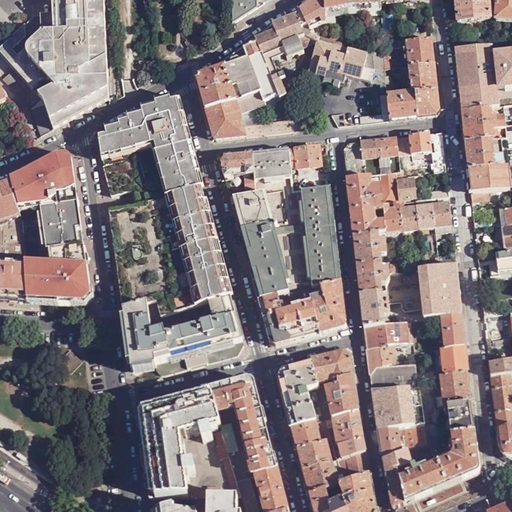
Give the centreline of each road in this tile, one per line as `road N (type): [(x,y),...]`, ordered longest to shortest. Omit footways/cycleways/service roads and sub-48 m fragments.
road 1 (residential): [(485,492),(442,127)]
road 2 (residential): [(209,149),(265,363)]
road 3 (residential): [(333,137),(356,341)]
road 4 (residential): [(79,138),(102,316)]
road 5 (residential): [(356,341),(383,511)]
road 6 (residential): [(111,398),(265,363)]
road 7 (residential): [(265,363),(302,511)]
road 8 (residential): [(188,75),(307,0)]
road 9 (residential): [(442,127),(440,0)]
road 10 (residential): [(79,138),(188,75)]
road 11 (residential): [(333,137),(209,149)]
